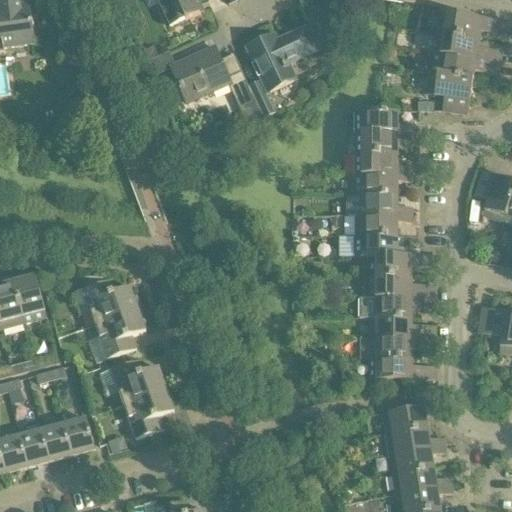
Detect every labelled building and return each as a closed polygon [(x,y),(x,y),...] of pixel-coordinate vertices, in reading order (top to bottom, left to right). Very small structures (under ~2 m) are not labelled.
[(0,0),(0,55),(5,55),(5,51),(35,47),(29,6),(20,7),(19,0),(0,0)] [(157,0),(160,4),(170,26),(184,19),(186,23),(200,16),(193,0),(157,0)] [(505,38),(507,25),(442,15),(438,37),(480,44),(481,34),(505,38)] [(286,67),(321,51),(309,27),(275,44),(272,38),(249,49),(271,95),(294,83),(286,67)] [(480,44),(438,37),(435,57),(500,67),(502,55),(479,51),(480,44)] [(239,103),(252,97),(234,58),(221,64),(215,50),(172,69),(181,87),(179,88),(188,106),(231,86),(239,103)] [(500,67),(435,57),(432,77),(474,84),(475,75),(499,78),(500,67)] [(474,84),(432,77),(429,98),(445,100),(442,114),(468,118),(474,84)] [(249,89),(264,120),(276,114),(261,84),(249,89)] [(434,104),(417,104),(416,114),(434,114),(434,104)] [(356,115),(356,137),(412,137),(412,129),(398,129),(398,115),(356,115)] [(356,137),(356,158),(398,158),(398,144),(412,144),(412,137),(356,137)] [(398,158),(356,158),(356,178),(412,178),(412,170),(398,170),(398,158)] [(503,225),(511,196),(511,184),(483,175),(475,199),(488,203),(483,219),(503,225)] [(356,178),(356,198),(398,198),(398,185),(412,185),(412,178),(356,178)] [(511,196),(503,225),(511,228),(511,196)] [(356,198),(348,198),(348,218),(356,218),(412,218),(412,211),(398,211),(398,198),(356,198)] [(412,218),(356,218),(356,239),(398,239),(398,226),(412,226),(412,218)] [(398,239),(356,239),(356,260),(370,260),(370,259),(412,259),(412,258),(412,252),(398,252),(398,239)] [(370,260),(370,280),(412,280),(412,271),(436,271),(436,258),(412,258),(412,259),(370,259),(370,260)] [(36,279),(13,285),(24,327),(47,321),(45,313),(37,283),(36,280),(36,279)] [(0,324),(2,333),(24,327),(13,285),(12,280),(0,283),(0,324)] [(412,280),(370,280),(370,301),(436,301),(436,289),(412,289),(412,280)] [(97,327),(143,311),(139,299),(136,300),(132,292),(119,297),(114,284),(107,287),(105,283),(105,282),(86,281),(85,294),(97,327)] [(370,301),(360,301),(360,321),(370,321),(412,321),(412,313),(436,313),(436,301),(370,301)] [(143,311),(97,327),(110,364),(139,354),(134,341),(148,336),(145,327),(149,326),(143,311)] [(511,357),(511,315),(482,311),(478,336),(502,340),(500,356),(511,357)] [(412,321),(370,321),(370,341),(436,341),(436,330),(412,330),(412,321)] [(436,341),(370,341),(360,341),(360,362),(370,362),(412,362),(412,353),(436,353),(436,341)] [(57,356),(40,361),(43,371),(60,366),(57,356)] [(412,362),(370,362),(370,383),(436,383),(436,370),(412,370),(412,362)] [(124,408),(170,392),(165,379),(162,380),(159,371),(145,376),(140,363),(112,373),(124,408)] [(29,375),(26,365),(12,368),(15,379),(29,375)] [(15,379),(12,368),(0,371),(0,378),(1,382),(15,379)] [(65,370),(50,374),(53,384),(67,380),(65,370)] [(53,384),(50,374),(36,378),(38,388),(53,384)] [(20,381),(5,386),(8,395),(23,391),(20,381)] [(0,397),(8,395),(5,386),(0,387),(0,397)] [(170,392),(124,408),(136,443),(165,433),(160,420),(174,415),(171,406),(175,405),(170,392)] [(387,437),(428,431),(426,418),(440,416),(439,408),(383,416),(387,437)] [(87,422),(64,428),(72,459),(95,453),(87,422)] [(64,428),(42,434),(50,465),(72,459),(64,428)] [(430,444),(428,431),(387,437),(390,458),(445,449),(444,441),(430,444)] [(42,434),(20,440),(28,471),(50,465),(42,434)] [(20,440),(0,444),(0,453),(6,477),(28,471),(20,440)] [(445,449),(390,458),(393,478),(434,471),(432,459),(447,456),(445,449)] [(436,484),(434,471),(393,478),(396,498),(452,489),(451,482),(436,484)] [(453,497),(452,489),(396,498),(398,511),(440,511),(441,511),(439,499),(453,497)]
